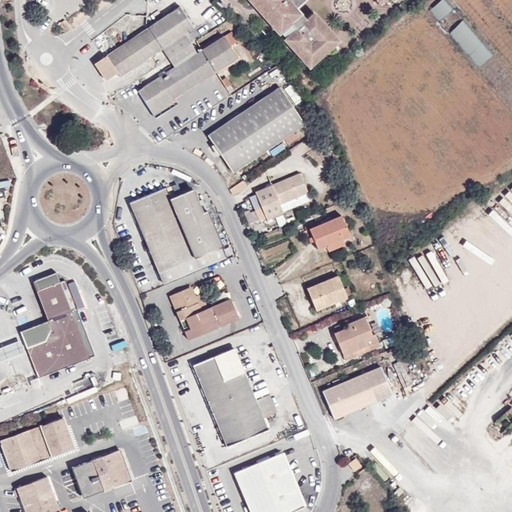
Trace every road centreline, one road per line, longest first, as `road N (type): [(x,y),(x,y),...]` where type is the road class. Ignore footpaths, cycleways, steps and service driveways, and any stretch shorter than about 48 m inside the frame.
road 1 (residential): [(123,148),(185,160),(217,181),(322,426),(333,467),(323,511)]
road 2 (secondary): [(206,511),(97,219)]
road 3 (secondary): [(75,235),(127,317),(195,511)]
road 4 (unclassified): [(47,58),(65,86),(113,125),(123,148)]
